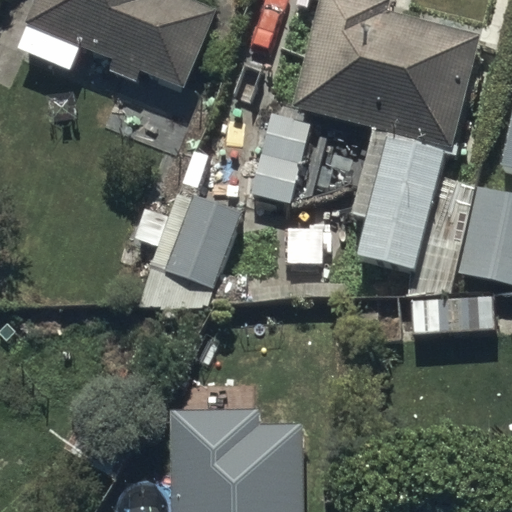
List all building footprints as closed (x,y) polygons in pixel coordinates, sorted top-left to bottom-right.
[(39,0),(20,49),(75,71),(84,48),(112,60),(108,70),(142,83),(146,73),(190,90),(222,11),(194,0),(39,0)] [(391,4),(372,0),(321,0),(295,107),(393,130),(362,257),(417,270),(446,149),(453,151),(482,32),(389,9),(391,4)] [(310,124),(270,116),(254,195),(294,203),(310,124)] [(511,118),(500,172),(511,174),(511,118)] [(511,194),(474,187),(457,276),(511,286),(511,194)] [(248,217),(196,199),(172,270),(223,287),(248,217)] [(498,300),(411,303),(412,341),(500,338),(498,300)] [(147,434),(91,401),(62,449),(119,482),(147,434)] [(265,408),(173,409),(174,511),(311,511),(311,430),(266,431),(265,408)]
